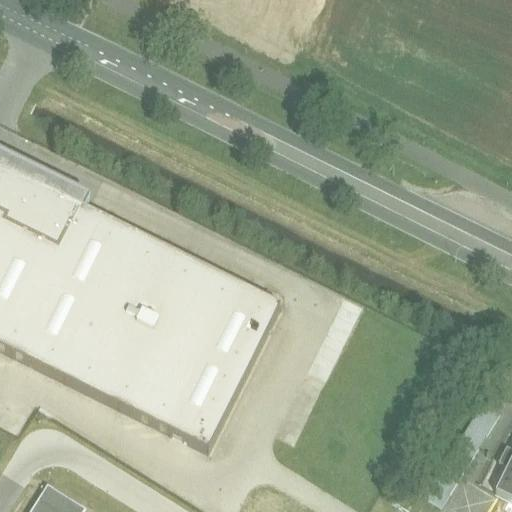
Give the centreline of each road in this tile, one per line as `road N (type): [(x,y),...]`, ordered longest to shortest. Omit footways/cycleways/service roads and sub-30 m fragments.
road 1 (unclassified): [(511,271),(0,14)]
road 2 (unclassified): [(511,203),(114,0)]
